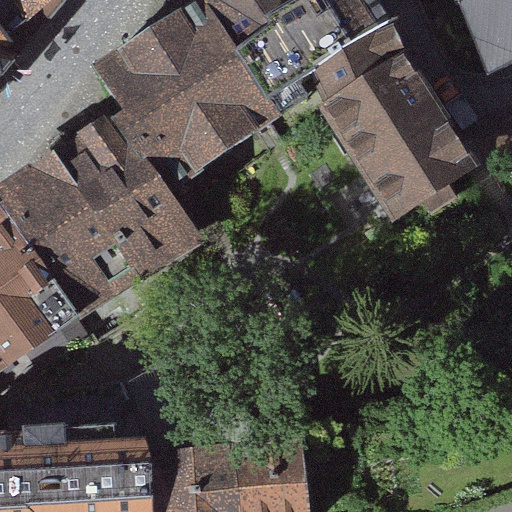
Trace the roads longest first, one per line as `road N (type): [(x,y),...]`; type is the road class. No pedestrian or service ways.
road 1 (residential): [(511,96),(458,127),(394,0)]
road 2 (residential): [(128,0),(76,68),(0,139)]
